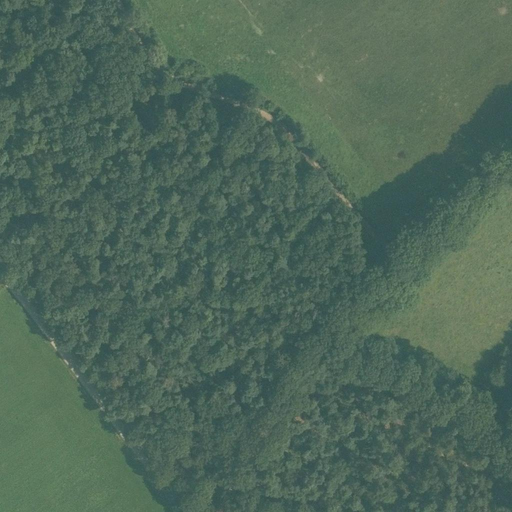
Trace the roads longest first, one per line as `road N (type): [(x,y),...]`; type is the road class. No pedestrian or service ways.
road 1 (unclassified): [(187,511),(0,272)]
road 2 (track): [(324,332),(511,430)]
road 3 (track): [(116,0),(163,72),(255,109)]
road 4 (track): [(394,260),(511,155)]
